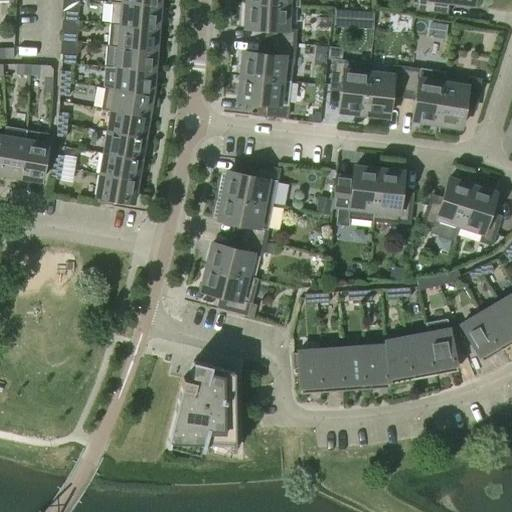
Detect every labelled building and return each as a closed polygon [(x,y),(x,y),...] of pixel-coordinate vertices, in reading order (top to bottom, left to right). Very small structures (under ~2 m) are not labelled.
[(475,5),(475,0),(417,0),(416,11),(448,15),(448,13),(442,13),(444,1),(475,5)] [(111,3),(110,23),(111,23),(121,24),(121,25),(158,28),(160,7),(123,4),(111,3)] [(289,6),(247,4),(245,28),(246,28),(270,30),(270,42),(295,44),(295,34),(296,30),(294,30),(294,31),(287,30),(288,7),(289,6)] [(333,9),(333,27),(350,28),(351,10),(333,9)] [(78,22),(78,13),(64,12),(64,20),(78,22)] [(121,25),(121,24),(111,23),(111,25),(113,25),(111,45),(109,45),(109,47),(119,48),(119,47),(156,50),(158,28),(121,25)] [(77,43),(77,34),(64,33),(63,42),(77,43)] [(303,34),(295,34),(295,44),(303,45),(303,34)] [(295,44),(270,42),(268,54),(244,52),(243,52),(241,76),(283,81),(284,65),(293,65),(295,44)] [(346,62),(338,61),(339,44),(329,43),(328,60),(333,60),(331,85),(342,87),(339,111),(340,111),(340,112),(364,114),(369,72),(344,70),(345,63),(346,62)] [(119,47),(119,48),(117,68),(154,71),(156,50),(119,47)] [(13,49),(5,49),(0,49),(0,59),(14,59),(13,49)] [(76,65),(77,56),(63,55),(62,64),(76,65)] [(29,75),(29,65),(17,65),(17,75),(29,75)] [(29,65),(29,75),(41,76),(53,76),(53,66),(41,66),(29,65)] [(152,93),(154,71),(117,68),(104,67),(102,87),(105,87),(104,88),(116,89),(116,90),(152,94),(152,93)] [(369,72),(364,114),(388,117),(388,116),(389,116),(391,92),(404,93),(407,68),(393,67),(393,68),(394,68),(393,75),(369,72)] [(413,120),(437,124),(443,82),(445,72),(420,69),(420,70),(407,68),(404,93),(416,95),(412,119),(413,120)] [(61,71),(60,83),(70,84),(71,72),(61,71)] [(283,81),(241,76),(238,101),(239,101),(263,104),(262,115),(287,118),(288,106),(287,106),(280,105),(283,81)] [(443,82),(437,124),(461,128),(461,127),(465,103),(476,105),(480,80),(468,78),(468,79),(469,79),(467,86),(443,82)] [(43,93),(52,93),(53,79),(44,79),(43,93)] [(70,84),(60,83),(60,95),(70,96),(70,84)] [(101,110),(112,112),(112,111),(148,117),(152,95),(152,94),(116,90),(116,89),(104,88),(101,110)] [(112,111),(112,112),(108,132),(145,138),(148,117),(112,111)] [(59,113),(58,125),(68,125),(69,113),(59,113)] [(68,125),(58,125),(57,137),(67,137),(68,125)] [(6,127),(4,137),(5,137),(0,167),(0,174),(20,178),(26,141),(27,130),(6,127)] [(49,134),(27,130),(26,141),(20,178),(42,181),(48,145),(47,145),(49,134)] [(108,132),(105,154),(141,160),(145,138),(108,132)] [(141,160),(105,154),(101,175),(137,181),(141,160)] [(55,155),(53,167),(63,168),(65,156),(55,155)] [(223,196),(264,204),(272,205),(273,205),(277,181),(279,170),(254,165),(252,176),(228,171),(228,172),(223,196)] [(63,168),(53,167),(51,178),(61,180),(63,168)] [(348,227),(349,219),(374,222),(374,219),(373,219),(374,211),(379,169),(354,167),(353,179),(335,177),(332,208),(338,208),(336,225),(348,227)] [(379,169),(374,211),(373,219),(374,219),(396,222),(396,224),(398,224),(398,222),(409,223),(412,198),(401,197),(403,172),(379,169)] [(137,181),(101,175),(97,196),(98,196),(97,197),(99,197),(99,200),(98,200),(98,202),(113,205),(114,202),(114,200),(133,203),(134,203),(137,181)] [(460,226),(472,186),(449,178),(449,179),(448,178),(441,202),(430,198),(422,223),(434,226),(434,225),(436,218),(460,226)] [(495,193),(472,186),(460,226),(483,233),(481,240),(480,240),(480,241),(492,245),(499,220),(488,217),(496,194),(495,193)] [(272,205),(264,204),(223,196),(218,219),(218,220),(242,225),(240,237),(265,243),(272,205)] [(318,198),(316,213),(329,215),(332,200),(318,198)] [(213,243),(207,267),(247,277),(248,277),(253,254),(261,256),(262,253),(265,243),(240,237),(237,249),(213,243)] [(276,245),(265,243),(262,253),(273,256),(276,245)] [(511,258),(511,245),(511,244),(503,253),(510,260),(511,258)] [(479,267),(483,276),(494,271),(490,262),(479,267)] [(247,277),(207,267),(201,291),(225,297),(222,308),(247,314),(249,303),(252,304),(252,302),(250,302),(255,280),(258,281),(258,279),(248,277),(247,277)] [(483,276),(479,267),(468,272),(472,281),(483,276)] [(449,273),(437,276),(439,285),(451,283),(449,273)] [(439,285),(437,276),(425,279),(428,288),(439,285)] [(425,279),(417,281),(419,290),(428,288),(425,279)] [(398,288),(399,298),(411,297),(410,287),(398,288)] [(399,298),(398,288),(386,289),(387,299),(399,298)] [(361,300),(360,290),(348,291),(349,301),(361,300)] [(372,290),(360,290),(361,300),(373,300),(372,290)] [(317,303),(317,293),(305,294),(305,304),(317,303)] [(317,293),(317,303),(329,303),(329,293),(317,293)] [(511,293),(498,302),(511,325),(511,293)] [(511,325),(498,302),(480,313),(499,346),(500,349),(511,343),(509,340),(511,338),(511,325)] [(499,346),(480,313),(461,324),(461,325),(482,361),(492,354),(490,351),(499,346)] [(449,329),(448,329),(446,319),(425,324),(427,333),(434,371),(434,374),(446,372),(445,368),(456,366),(449,329)] [(434,371),(427,333),(406,337),(413,375),(412,375),(413,378),(425,376),(424,373),(434,371)] [(413,375),(406,337),(384,341),(384,345),(385,345),(388,383),(403,380),(403,377),(412,375),(413,375)] [(384,345),(364,346),(366,385),(365,385),(366,388),(377,387),(377,385),(388,383),(385,345),(384,345)] [(364,346),(342,348),(345,386),(344,386),(344,390),(356,389),(356,385),(365,385),(366,385),(364,346)] [(342,348),(320,349),(323,388),(322,388),(322,391),(334,390),(334,387),(344,386),(345,386),(342,348)] [(323,388),(320,349),(299,351),(298,351),(298,353),(292,353),(293,369),(299,368),(301,393),(313,392),(313,388),(322,388),(323,388)] [(233,451),(236,451),(235,372),(212,366),(212,365),(194,361),(193,362),(195,363),(191,380),(184,378),(163,457),(166,458),(170,441),(202,442),(198,461),(201,462),(206,442),(233,443),(233,451)]
